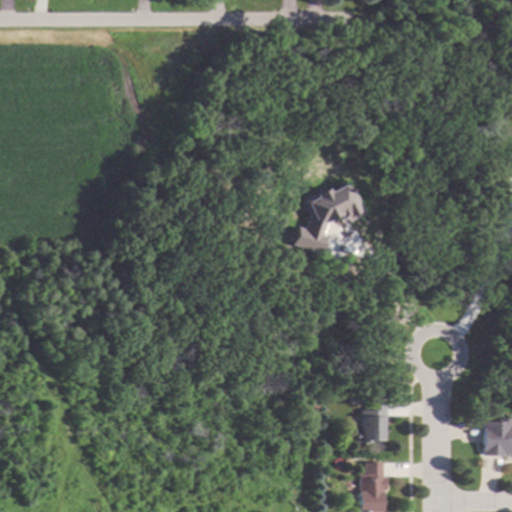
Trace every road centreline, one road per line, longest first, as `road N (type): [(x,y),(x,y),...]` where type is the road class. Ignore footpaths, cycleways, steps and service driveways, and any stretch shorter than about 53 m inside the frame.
road 1 (residential): [(335,23),(0,19)]
road 2 (residential): [(436,511),(436,354)]
